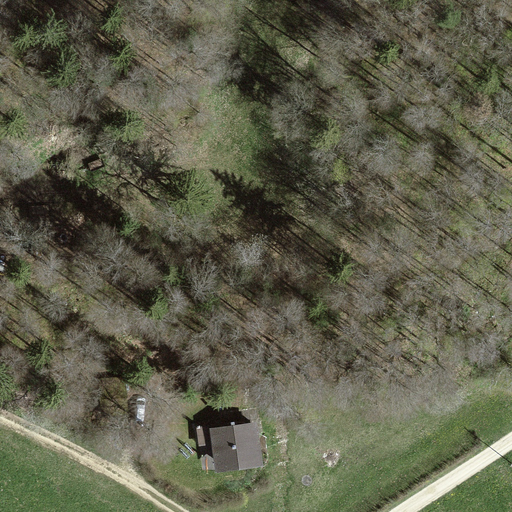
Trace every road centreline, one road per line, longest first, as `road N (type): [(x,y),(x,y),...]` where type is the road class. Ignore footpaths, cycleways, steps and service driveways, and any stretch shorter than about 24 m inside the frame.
road 1 (track): [(179,511),(0,416)]
road 2 (track): [(405,511),(511,441)]
